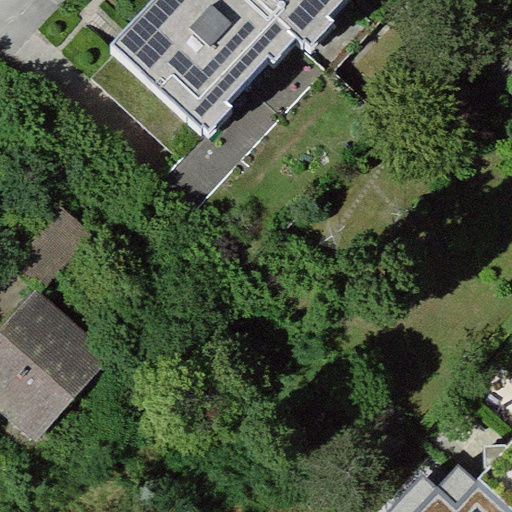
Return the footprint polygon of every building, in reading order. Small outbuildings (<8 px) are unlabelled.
[(311,63),(241,0),(184,0),(119,71),(211,157),(214,154),(220,159),(243,134),(237,129),(280,84),(286,90),(311,63)] [(392,0),(241,0),(311,63),(318,70),(319,69),(324,74),(346,50),(341,45),(383,0),(384,0),(389,4),(392,0)] [(10,258),(51,295),(97,244),(57,207),(10,258)] [(120,369),(45,304),(0,356),(0,409),(48,451),(120,369)] [(502,511),(491,502),(451,465),(407,511),(502,511)] [(511,511),(511,466),(498,468),(501,492),(491,502),(502,511),(511,511)]
